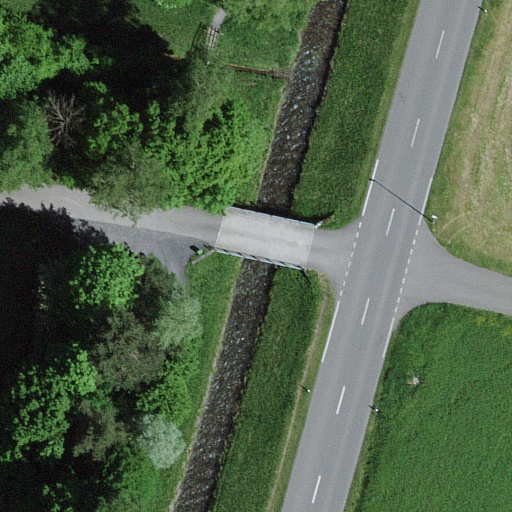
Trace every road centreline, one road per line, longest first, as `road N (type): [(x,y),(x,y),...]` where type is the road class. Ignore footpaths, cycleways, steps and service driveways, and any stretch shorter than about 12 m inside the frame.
road 1 (track): [(379,262),(0,193)]
road 2 (tertiary): [(453,0),(379,262)]
road 3 (tertiary): [(379,262),(310,511)]
road 4 (residential): [(511,298),(379,262)]
